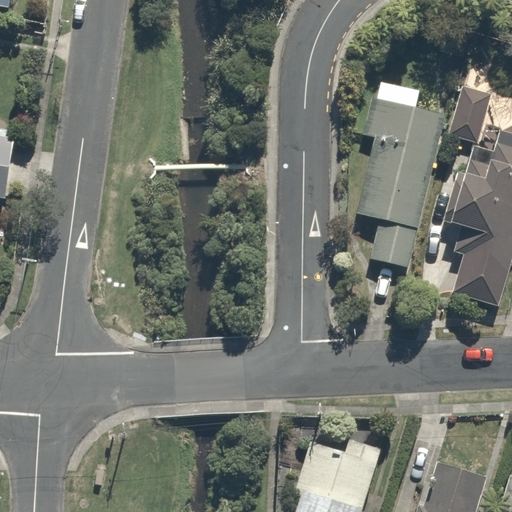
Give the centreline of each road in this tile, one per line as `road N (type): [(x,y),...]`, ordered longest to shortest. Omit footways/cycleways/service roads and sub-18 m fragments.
road 1 (residential): [(105,0),(47,387)]
road 2 (residential): [(301,374),(305,87),(312,48),(340,0)]
road 3 (residential): [(47,387),(301,374)]
road 4 (residential): [(301,374),(511,360)]
road 5 (residential): [(47,387),(34,511)]
